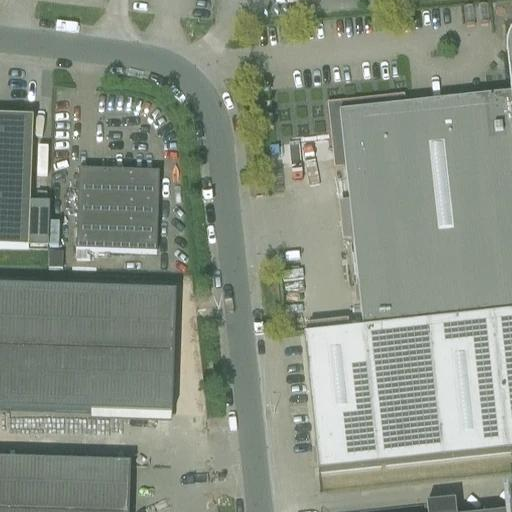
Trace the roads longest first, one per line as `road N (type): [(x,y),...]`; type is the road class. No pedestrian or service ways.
road 1 (unclassified): [(258,511),(211,107),(185,78),(151,59),(0,40)]
road 2 (unknown): [(273,511),(502,491)]
road 3 (unknown): [(229,229),(288,219),(306,226),(325,315)]
road 4 (unknown): [(152,151),(82,139),(82,49)]
